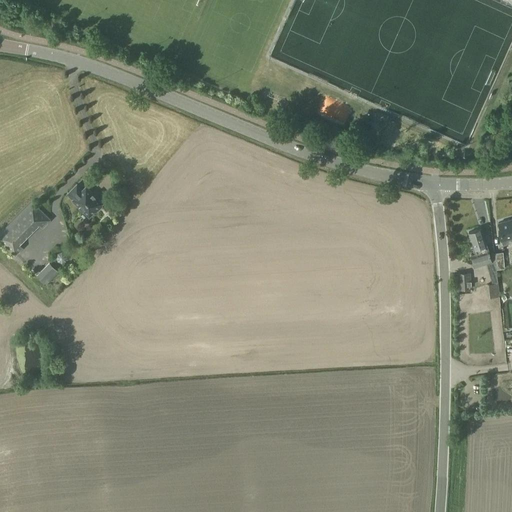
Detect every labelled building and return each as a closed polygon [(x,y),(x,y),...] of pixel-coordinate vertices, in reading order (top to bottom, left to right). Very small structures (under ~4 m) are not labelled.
[(103,202),(86,186),(82,189),(77,184),(67,193),(73,199),(72,199),(89,216),(95,210),(96,211),(103,205),(101,204),(103,202)] [(51,219),(32,200),(0,232),(0,239),(15,255),(23,247),(19,243),(39,224),(43,227),(51,219)] [(511,218),(498,222),(500,229),(498,230),(501,241),(511,238),(511,240),(511,218)] [(481,228),(469,232),(476,253),(470,255),(474,265),(491,260),(481,228)] [(503,252),(494,253),(495,261),(496,269),(505,268),(503,252)] [(49,262),(37,275),(46,284),(59,272),(49,262)] [(470,272),(458,273),(459,289),(471,288),(470,272)] [(488,298),(499,296),(498,283),(487,284),(488,298)] [(475,431),(477,417),(468,416),(467,430),(475,431)]
